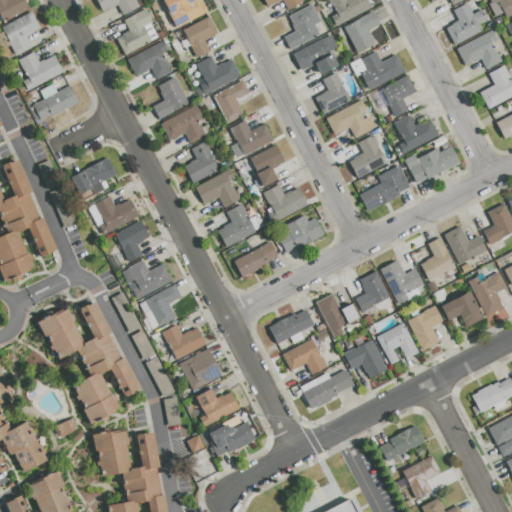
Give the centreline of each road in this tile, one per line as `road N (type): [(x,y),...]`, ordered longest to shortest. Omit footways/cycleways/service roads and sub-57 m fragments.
road 1 (residential): [(298,458),(61,0)]
road 2 (residential): [(0,112),(71,275),(98,295),(152,401),(175,511)]
road 3 (residential): [(511,166),(228,317)]
road 4 (residential): [(232,0),(361,246)]
road 5 (residential): [(511,344),(298,458)]
road 6 (residential): [(401,0),(492,177)]
road 7 (residential): [(430,388),(495,511)]
